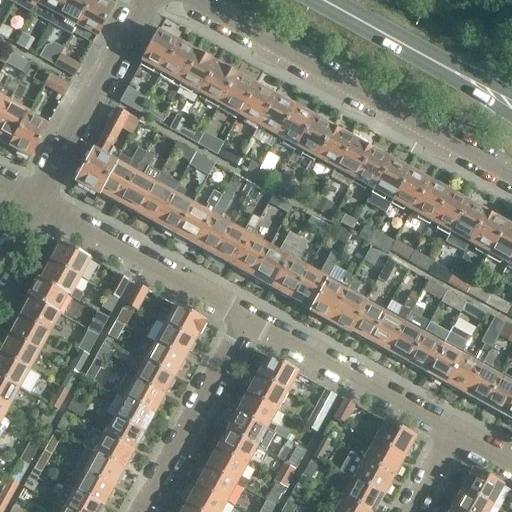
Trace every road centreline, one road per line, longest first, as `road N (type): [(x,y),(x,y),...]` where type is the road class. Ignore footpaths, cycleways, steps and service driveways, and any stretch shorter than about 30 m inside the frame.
road 1 (residential): [(189,0),(511,178)]
road 2 (residential): [(246,317),(37,199)]
road 3 (residential): [(453,433),(246,317)]
road 4 (residential): [(152,0),(37,199)]
road 5 (residential): [(246,317),(139,511)]
road 6 (primary): [(461,76),(322,0)]
